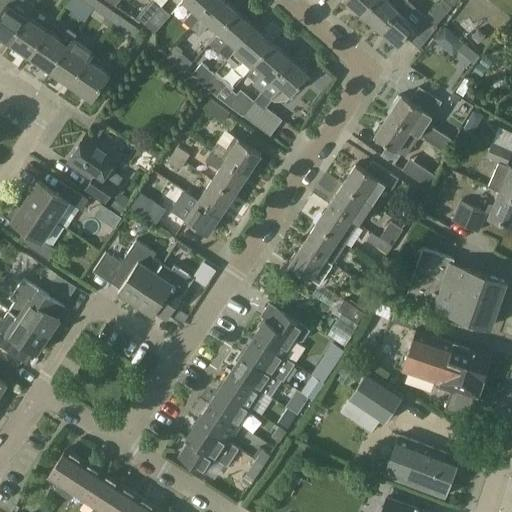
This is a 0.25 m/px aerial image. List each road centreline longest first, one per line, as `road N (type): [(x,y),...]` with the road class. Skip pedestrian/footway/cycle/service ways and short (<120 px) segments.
road 1 (residential): [(175,358),(352,92),(350,57),(284,0)]
road 2 (residential): [(35,391),(93,308),(175,358)]
road 3 (residential): [(0,186),(44,118),(43,108),(0,80)]
